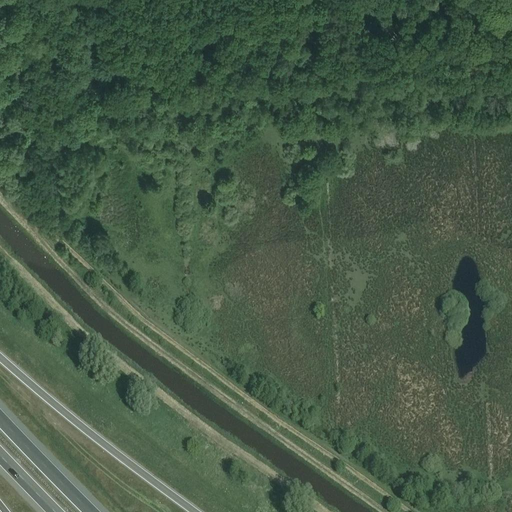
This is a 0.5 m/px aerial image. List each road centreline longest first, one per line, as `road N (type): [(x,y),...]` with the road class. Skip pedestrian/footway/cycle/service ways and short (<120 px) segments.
road 1 (motorway): [(194,511),(0,357)]
road 2 (motorway): [(92,511),(0,417)]
